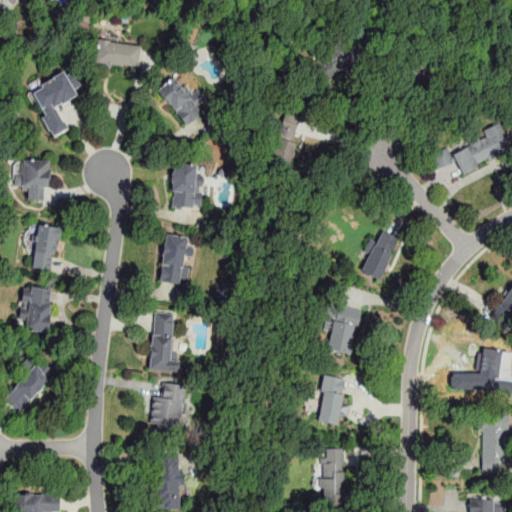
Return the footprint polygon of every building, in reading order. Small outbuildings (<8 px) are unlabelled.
[(94,63),(137,66),(139,42),(96,39),(94,63)] [(313,62),(324,81),(359,59),(348,40),(313,62)] [(417,41),(396,83),(404,89),(413,73),(422,77),(418,84),(436,96),(451,70),(426,56),(430,48),(417,41)] [(52,136),(68,128),(56,107),(77,96),(73,88),(76,86),(67,69),(27,90),(52,136)] [(203,99),(197,90),(187,97),(172,75),(156,87),(184,125),(202,112),(196,104),(203,99)] [(284,112),(268,157),(286,166),(305,118),(284,112)] [(511,153),(511,150),(501,124),(435,150),(440,165),(454,159),(460,174),(511,153)] [(27,198),(47,198),(47,160),(15,160),(15,188),(27,188),(27,198)] [(201,164),(170,164),(170,207),(201,207),(201,164)] [(58,227),(35,224),(31,268),(54,270),(58,227)] [(361,272),(381,280),(399,236),(379,228),(361,272)] [(183,283),(190,238),(164,233),(157,279),(183,283)] [(511,280),(488,316),(505,330),(511,319),(511,280)] [(23,330),(49,331),(50,287),(24,287),(23,330)] [(359,314),(332,307),(322,348),(348,354),(359,314)] [(171,359),(173,312),(151,311),(149,370),(178,371),(178,359),(171,359)] [(503,350),(482,347),(476,383),(498,386),(503,350)] [(49,380),(35,365),(2,398),(18,412),(49,380)] [(184,384),(163,382),(162,394),(152,393),(148,432),(178,436),(184,384)] [(318,423),(338,425),(342,389),(322,387),(318,423)] [(508,457),(508,415),(480,415),(480,472),(498,472),(498,457),(508,457)] [(343,448),(318,448),(319,505),(344,505),(343,448)] [(179,507),(179,453),(154,453),(154,507),(179,507)] [(59,511),(59,493),(14,492),(14,511),(50,511),(59,511)] [(480,511),(469,511),(504,511),(505,499),(480,499),(480,511)]
